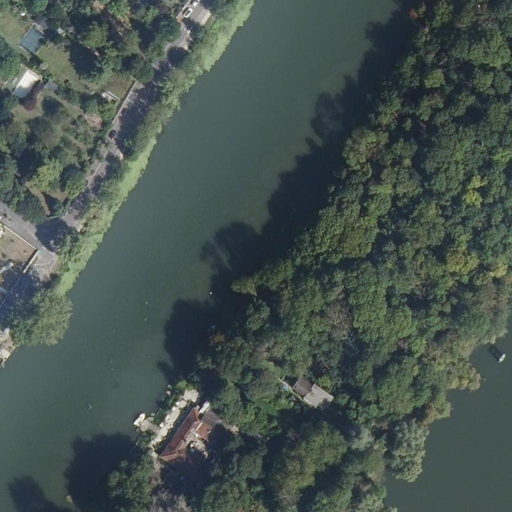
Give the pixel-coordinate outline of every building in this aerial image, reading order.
[(44,29),(49,22),(37,15),(33,22),(44,29)] [(24,100),(39,76),(27,69),(12,93),(24,100)] [(107,70),(95,87),(123,106),(133,88),(107,70)] [(293,389),(306,398),(313,387),(312,386),(300,378),(293,389)] [(193,411),(162,458),(197,481),(207,466),(184,450),(195,433),(221,449),(228,439),(202,423),(205,418),(193,411)] [(210,419),(233,435),(240,425),(237,423),(236,424),(215,411),(210,419)] [(244,439),(262,450),(267,442),(249,431),(244,439)] [(231,450),(242,457),(243,455),(250,459),(253,456),(234,444),(231,450)]
